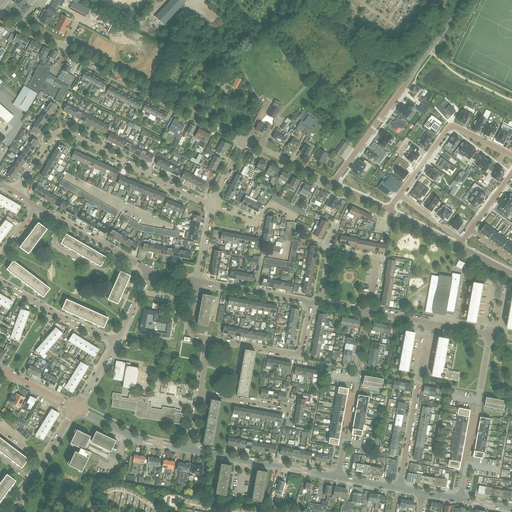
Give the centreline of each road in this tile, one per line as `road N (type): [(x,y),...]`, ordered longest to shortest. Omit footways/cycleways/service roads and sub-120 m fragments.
road 1 (unclassified): [(244,139),(0,14)]
road 2 (residential): [(212,206),(62,131),(14,192)]
road 3 (unclassified): [(332,183),(465,0)]
road 4 (residential): [(427,323),(399,488)]
road 5 (residential): [(511,155),(450,127),(399,195)]
road 6 (unclassified): [(337,477),(189,450)]
road 7 (residential): [(209,339),(294,354),(308,304)]
road 8 (residential): [(0,281),(116,342)]
road 9 (unclassified): [(189,450),(143,441),(75,407)]
